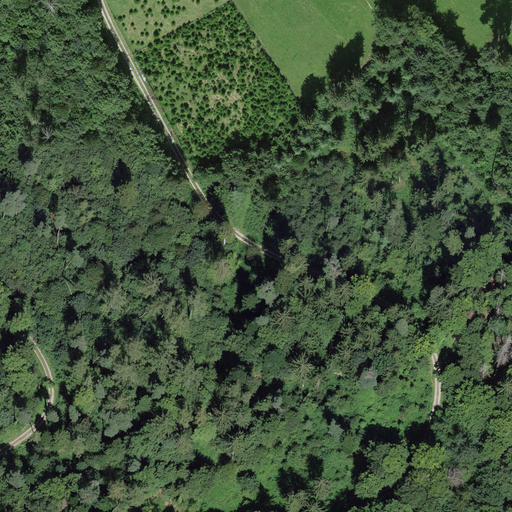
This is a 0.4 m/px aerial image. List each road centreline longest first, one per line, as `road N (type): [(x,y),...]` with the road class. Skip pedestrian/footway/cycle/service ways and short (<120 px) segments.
road 1 (track): [(98,0),(177,157),(219,219),(273,256),(403,317),(433,359),(438,387),(411,465),(351,511)]
road 2 (track): [(0,305),(40,360),(50,408),(42,424),(0,453)]
